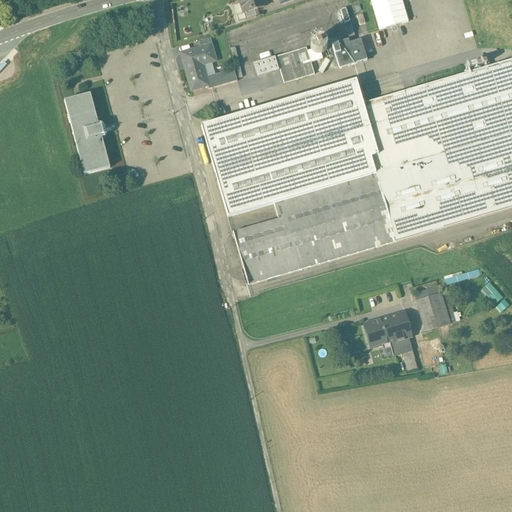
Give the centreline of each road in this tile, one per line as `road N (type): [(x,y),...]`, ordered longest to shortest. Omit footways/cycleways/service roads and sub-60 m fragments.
road 1 (residential): [(159,0),(164,49),(277,511)]
road 2 (secondary): [(0,37),(115,0)]
